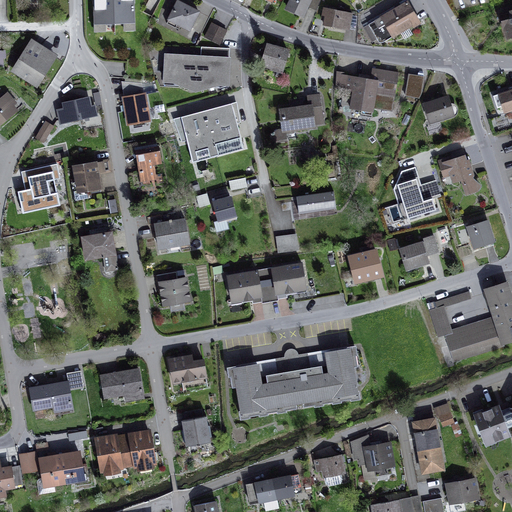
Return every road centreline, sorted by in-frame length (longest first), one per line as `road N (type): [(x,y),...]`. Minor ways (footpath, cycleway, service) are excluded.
road 1 (residential): [(150,344),(384,304),(511,264)]
road 2 (residential): [(150,344),(106,87),(99,72),(76,60)]
road 3 (residential): [(399,415),(177,499),(179,511)]
road 4 (residential): [(458,61),(319,44),(253,19)]
road 5 (residential): [(253,19),(246,78),(274,220)]
road 6 (residential): [(511,229),(458,61)]
road 7 (residential): [(12,370),(150,344)]
road 8 (residential): [(511,371),(399,415)]
